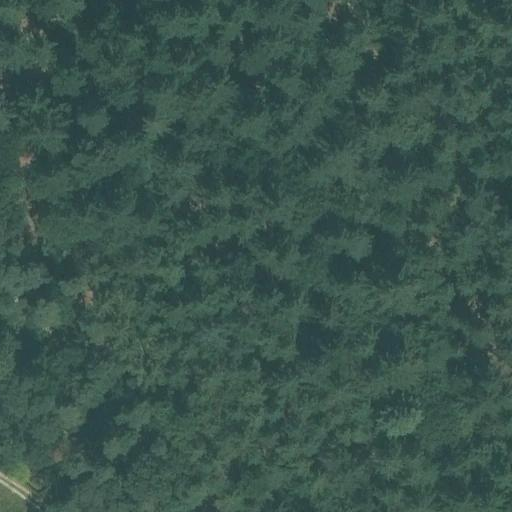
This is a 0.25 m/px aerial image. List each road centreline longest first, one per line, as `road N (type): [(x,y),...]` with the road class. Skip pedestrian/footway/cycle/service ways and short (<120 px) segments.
road 1 (track): [(511,471),(201,89),(139,0)]
road 2 (track): [(0,203),(355,0)]
road 3 (track): [(0,203),(239,511)]
